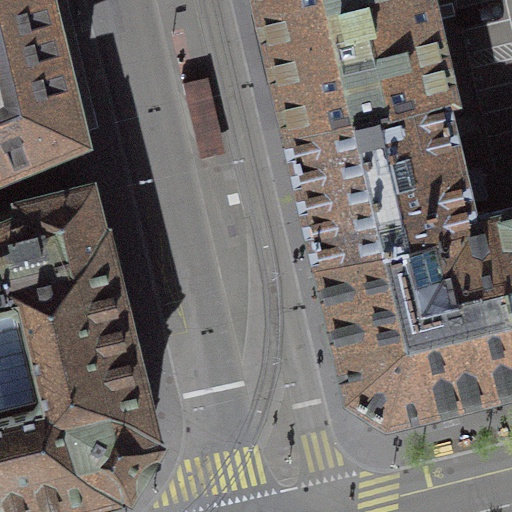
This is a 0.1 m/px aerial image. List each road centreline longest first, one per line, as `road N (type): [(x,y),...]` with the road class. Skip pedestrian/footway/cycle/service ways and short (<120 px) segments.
road 1 (residential): [(208,0),(335,511)]
road 2 (residential): [(119,0),(241,511)]
